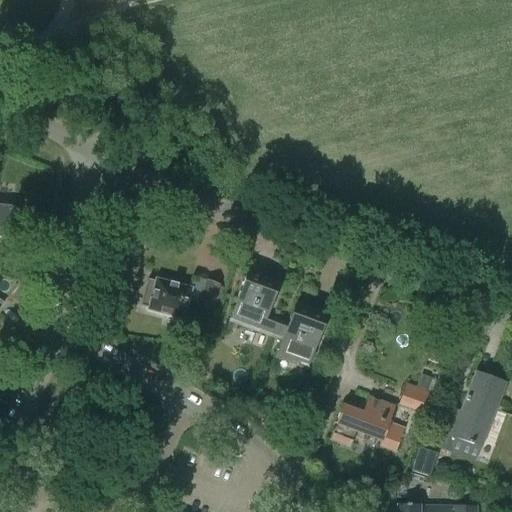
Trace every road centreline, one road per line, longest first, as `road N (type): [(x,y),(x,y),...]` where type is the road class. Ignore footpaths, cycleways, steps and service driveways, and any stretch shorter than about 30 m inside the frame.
road 1 (residential): [(94,153),(511,317)]
road 2 (residential): [(0,459),(65,505),(123,504),(146,487),(179,400)]
road 3 (residential): [(179,400),(271,465),(310,511)]
road 4 (residential): [(64,322),(94,153)]
road 5 (residential): [(64,322),(179,400)]
road 6 (residential): [(0,445),(64,322)]
